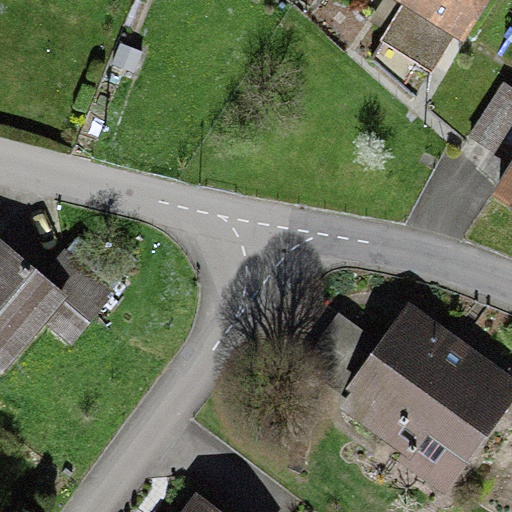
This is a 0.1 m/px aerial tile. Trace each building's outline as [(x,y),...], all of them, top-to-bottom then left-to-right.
[(493,0),(377,0),(465,50),(493,0)] [(113,66),(137,76),(146,55),(121,45),(113,66)] [(511,183),(497,207),(511,216),(511,183)] [(0,363),(60,294),(0,241),(0,363)] [(511,387),(511,382),(400,303),(330,403),(444,484),(511,387)] [(221,511),(189,490),(173,511),(221,511)]
